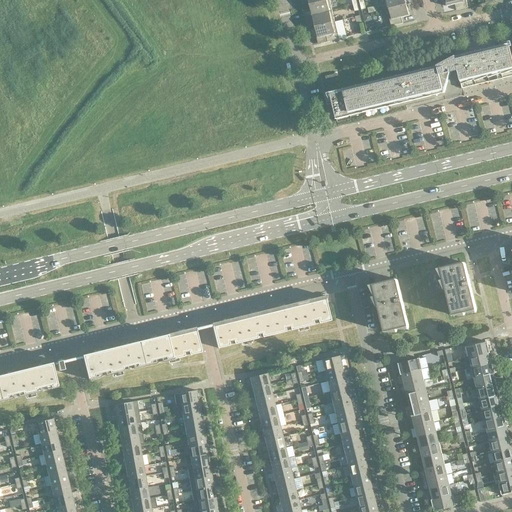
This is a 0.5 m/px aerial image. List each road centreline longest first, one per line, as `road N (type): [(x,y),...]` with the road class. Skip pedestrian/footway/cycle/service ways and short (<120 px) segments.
road 1 (secondary): [(0,300),(335,219)]
road 2 (secondary): [(321,196),(0,274)]
road 3 (residential): [(407,511),(346,271)]
road 4 (residential): [(248,511),(197,307)]
road 5 (residential): [(317,141),(511,91)]
road 6 (secondary): [(511,147),(335,193)]
road 7 (secondary): [(335,219),(511,174)]
road 8 (residential): [(107,511),(63,340)]
road 9 (residential): [(197,307),(346,271)]
road 10 (residential): [(346,271),(488,236)]
road 11 (residential): [(297,65),(437,30)]
road 12 (residential): [(63,340),(197,307)]
